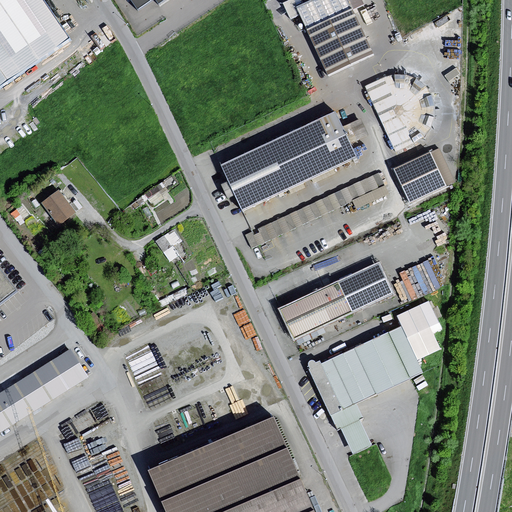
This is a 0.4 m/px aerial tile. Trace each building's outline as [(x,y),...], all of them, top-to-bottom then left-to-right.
[(38,0),(0,0),(0,89),(68,42),(38,0)] [(131,0),(137,9),(151,0),(155,0),(157,3),(161,0),(131,0)] [(359,0),(316,0),(300,7),(304,18),(328,72),(371,53),(351,7),(361,3),(359,0)] [(393,77),(367,89),(396,155),(415,146),(424,139),(430,130),(435,119),(436,108),(432,97),(426,88),(416,80),(406,77),(393,77)] [(335,115),(219,166),(240,214),(357,163),(349,145),(368,137),(361,121),(342,130),(335,115)] [(443,152),(396,172),(410,205),(457,184),(443,152)] [(378,174),(246,236),(253,250),(351,204),(356,212),(389,197),(378,174)] [(62,191),(41,206),(58,229),(77,216),(70,207),(72,205),(62,191)] [(378,266),(280,312),(293,341),(391,295),(378,266)] [(0,304),(15,293),(0,272),(0,304)] [(422,374),(400,329),(321,367),(319,363),(315,365),(312,363),(308,365),(308,369),(309,372),(307,373),(336,433),(340,431),(353,456),(371,448),(359,422),(362,421),(355,406),(422,374)] [(71,351),(0,394),(0,434),(89,379),(71,351)] [(315,511),(274,416),(148,470),(166,511),(315,511)]
